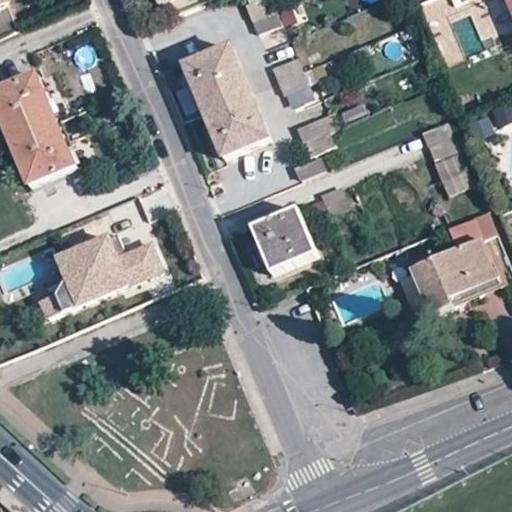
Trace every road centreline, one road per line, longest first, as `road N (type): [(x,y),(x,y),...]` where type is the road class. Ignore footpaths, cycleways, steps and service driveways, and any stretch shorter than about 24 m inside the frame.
road 1 (residential): [(117,0),(328,506)]
road 2 (unknown): [(183,160),(0,246)]
road 3 (residential): [(328,506),(511,429)]
